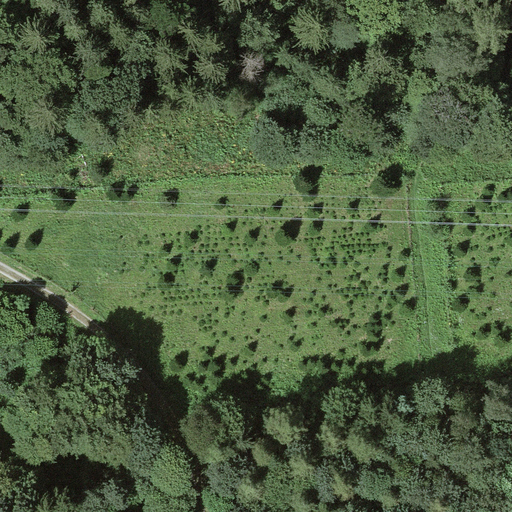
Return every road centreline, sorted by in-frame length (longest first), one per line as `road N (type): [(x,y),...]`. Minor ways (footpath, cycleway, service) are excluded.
road 1 (track): [(0,266),(96,326),(139,368),(214,511)]
road 2 (track): [(470,511),(434,377),(418,214)]
